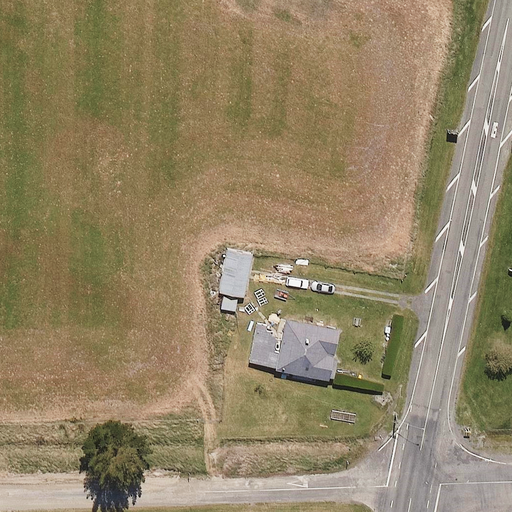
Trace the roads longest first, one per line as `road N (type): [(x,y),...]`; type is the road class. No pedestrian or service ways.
road 1 (primary): [(511,4),(414,485)]
road 2 (unclassified): [(0,497),(414,485)]
